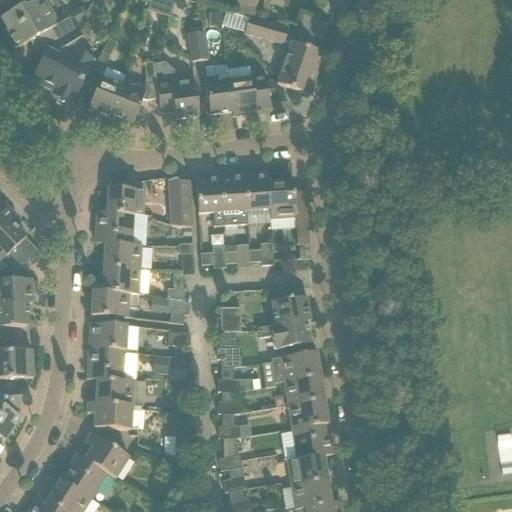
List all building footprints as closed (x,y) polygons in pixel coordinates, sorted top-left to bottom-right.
[(35,55),(38,53),(74,32),(75,29),(86,13),(80,9),(56,23),(42,0),(39,0),(23,10),(21,7),(17,9),(0,19),(7,31),(5,32),(16,51),(28,43),(35,55)] [(150,0),(147,10),(170,16),(174,0),(150,0)] [(239,6),(235,16),(251,21),(257,0),(235,0),(234,4),(239,6)] [(332,0),(329,10),(342,14),(346,0),(332,0)] [(251,21),(235,16),(225,13),(221,28),(282,46),(286,31),(251,21)] [(74,32),(38,53),(43,61),(34,79),(54,90),(50,97),(69,107),(93,60),(75,51),(81,39),(75,29),(74,32)] [(187,36),(191,64),(207,62),(203,34),(187,36)] [(93,71),(101,75),(109,57),(116,44),(108,40),(93,71)] [(290,44),(276,87),(308,97),(323,55),(290,44)] [(164,64),(153,66),(152,66),(157,101),(159,115),(173,113),(174,122),(198,119),(193,83),(176,85),(174,72),(164,64)] [(208,117),(231,114),(227,83),(228,83),(227,78),(226,67),(205,70),(207,81),(203,82),(206,97),(208,117)] [(231,114),(231,119),(255,116),(255,112),(269,110),(269,107),(287,104),(272,83),(265,84),(264,79),(263,79),(258,73),(249,74),(250,80),(228,83),(227,83),(231,114)] [(108,122),(110,118),(109,118),(121,88),(120,88),(99,80),(86,113),(108,122)] [(109,118),(110,118),(131,126),(141,101),(142,92),(122,83),(120,88),(121,88),(109,118)] [(245,213),(269,212),(269,211),(268,185),(267,175),(243,177),(245,213)] [(246,227),(245,213),(243,177),(219,178),(221,214),(222,229),(246,227)] [(212,229),(222,229),(221,214),(219,178),(194,180),(197,216),(211,215),(212,229)] [(170,227),(180,230),(182,230),(190,230),(188,183),(176,184),(176,181),(168,181),(170,227)] [(295,231),(295,236),(307,235),(305,194),(293,195),(292,184),(268,185),(269,211),(269,212),(270,232),(295,231)] [(107,190),(106,214),(105,215),(132,216),(132,217),(141,218),(143,193),(107,190)] [(0,231),(9,223),(13,220),(7,214),(10,211),(0,201),(0,231)] [(96,214),(94,241),(130,243),(132,217),(132,216),(105,215),(106,214),(96,214)] [(0,263),(10,253),(25,240),(9,223),(0,231),(0,263)] [(190,230),(182,230),(183,238),(191,237),(190,230)] [(296,248),(297,248),(308,247),(307,235),(295,236),(296,248)] [(103,247),(102,267),(138,270),(140,248),(130,247),(130,243),(94,241),(94,246),(103,247)] [(180,256),(181,278),(193,277),(192,246),(177,247),(178,256),(180,256)] [(308,247),(297,248),(298,262),(308,261),(308,247)] [(247,253),(248,265),(260,264),(259,252),(247,253)] [(223,254),(224,266),(236,266),(235,254),(223,254)] [(199,256),(200,268),(212,267),(211,255),(199,256)] [(102,267),(101,293),(127,295),(127,296),(137,297),(138,270),(102,267)] [(171,279),(172,290),(172,293),(182,292),(181,278),(171,279)] [(0,306),(27,305),(27,306),(31,305),(30,281),(0,282),(0,306)] [(127,295),(101,293),(91,293),(90,318),(126,320),(127,296),(127,295)] [(270,305),(274,327),(274,328),(305,323),(309,323),(306,299),(270,305)] [(0,329),(27,328),(27,306),(27,305),(0,306),(0,329)] [(219,310),(219,322),(219,334),(240,334),(239,310),(219,310)] [(183,317),(169,315),(168,325),(182,327),(183,317)] [(274,328),(274,327),(269,328),(257,330),(258,340),(271,339),(273,352),(309,346),(305,323),(274,328)] [(89,326),(88,350),(124,352),(125,328),(89,326)] [(171,345),(189,346),(190,336),(171,335),(171,345)] [(0,381),(32,380),(31,352),(9,353),(9,339),(0,339),(0,381)] [(173,359),(185,360),(185,348),(173,348),(173,359)] [(86,382),(96,382),(122,384),(122,383),(124,352),(88,350),(86,382)] [(273,386),(283,384),(319,378),(315,354),(269,362),(273,386)] [(168,360),(167,371),(185,372),(189,372),(190,360),(189,360),(185,360),(173,359),(168,359),(168,360)] [(220,362),(220,371),(232,371),(232,370),(233,370),(233,362),(220,362)] [(232,371),(220,371),(220,382),(232,382),(232,371)] [(283,384),(288,411),(323,406),(319,378),(283,384)] [(96,382),(94,405),(94,406),(130,408),(132,383),(122,383),(122,384),(96,382)] [(252,382),(238,382),(238,393),(253,391),(252,382)] [(16,417),(21,397),(0,391),(0,440),(4,443),(19,419),(16,417)] [(173,394),(174,406),(186,406),(185,394),(173,394)] [(220,395),(220,405),(235,404),(234,394),(220,395)] [(94,406),(94,405),(86,405),(86,415),(94,416),(93,430),(129,432),(129,430),(142,431),(142,413),(139,413),(139,409),(130,408),(94,406)] [(288,411),(292,437),(327,431),(323,406),(288,411)] [(220,417),(221,429),(233,428),(233,416),(220,417)] [(173,428),(174,440),(186,440),(186,428),(173,428)] [(292,437),(296,462),(322,458),(322,459),(332,457),(327,431),(292,437)] [(91,450),(84,461),(106,475),(106,476),(114,481),(127,460),(90,436),(84,445),(91,450)] [(186,440),(174,440),(174,460),(186,464),(186,440)] [(222,441),(223,461),(238,458),(235,441),(222,441)] [(76,456),(61,479),(92,498),(106,476),(106,475),(84,461),(76,456)] [(286,463),(290,488),(326,482),(322,459),(322,458),(296,462),(286,463)] [(165,490),(176,493),(180,483),(183,484),(187,473),(167,466),(161,482),(167,484),(165,490)] [(227,472),(229,482),(243,479),(241,469),(227,472)] [(61,479),(46,502),(61,511),(83,511),(92,498),(61,479)] [(290,488),(294,511),(330,506),(330,505),(326,482),(290,488)] [(227,494),(227,495),(229,504),(243,502),(241,492),(227,494)] [(38,497),(28,511),(61,511),(46,502),(38,497)] [(294,511),(340,511),(339,503),(330,505),(330,506),(294,511)]
